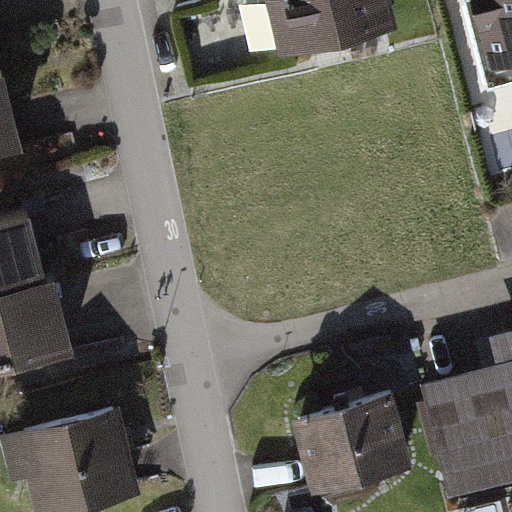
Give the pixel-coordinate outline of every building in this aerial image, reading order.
[(403,0),(284,0),(295,39),(407,10),(403,0)] [(511,0),(482,0),(503,79),(511,76),(511,0)] [(3,56),(0,57),(0,137),(37,128),(18,53),(3,56)] [(0,283),(57,269),(39,198),(0,207),(0,283)] [(67,267),(57,269),(0,283),(0,356),(84,336),(67,267)] [(511,328),(500,332),(507,357),(432,376),(460,482),(511,468),(511,328)] [(421,459),(404,383),(301,406),(319,483),(421,459)] [(151,479),(131,397),(11,426),(22,474),(42,469),(50,503),(151,479)]
